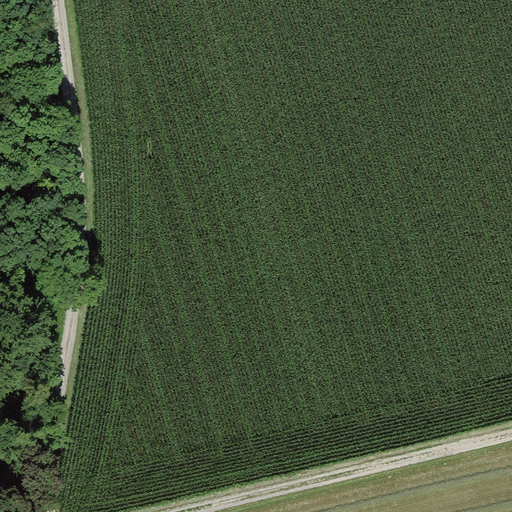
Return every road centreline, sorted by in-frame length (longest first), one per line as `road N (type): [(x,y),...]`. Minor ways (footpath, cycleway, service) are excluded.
road 1 (track): [(57,0),(77,146),(76,285),(38,511)]
road 2 (track): [(511,436),(195,511)]
